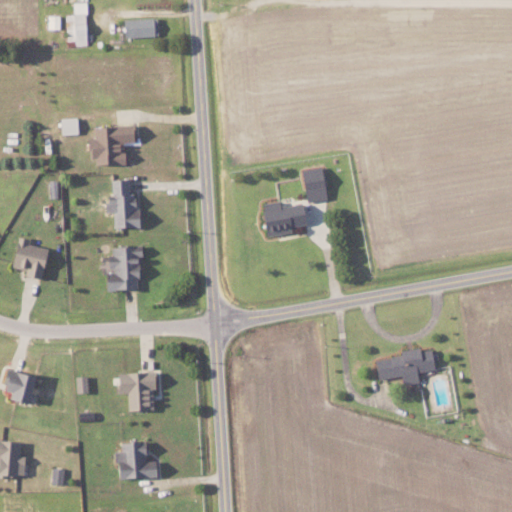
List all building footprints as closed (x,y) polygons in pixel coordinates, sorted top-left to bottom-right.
[(86,44),(84,1),(71,2),(71,13),(64,13),(65,39),(73,39),(73,44),(86,44)] [(46,28),(60,28),(60,15),(46,15),(46,28)] [(120,18),(120,36),(156,35),(156,17),(120,18)] [(75,133),(74,117),(57,117),(58,134),(75,133)] [(89,127),(90,137),(87,137),(88,164),(123,162),(122,141),(133,141),(132,124),(89,127)] [(302,202),(324,198),(319,166),(297,170),(302,202)] [(108,179),(108,194),(102,194),(103,212),(109,211),(110,227),(135,226),(134,193),(126,193),(126,179),(108,179)] [(262,236),(288,231),(287,226),(304,223),(300,202),(276,206),(275,199),(255,203),(262,236)] [(23,243),(24,238),(12,236),(6,266),(22,269),(21,276),(38,279),(45,248),(23,243)] [(136,287),(134,256),(138,256),(137,245),(108,247),(108,255),(99,255),(102,290),(136,287)] [(431,369),(428,348),(415,350),(415,347),(396,350),(396,356),(371,358),(374,378),(396,375),(398,384),(415,382),(414,371),(431,369)] [(29,375),(2,368),(0,374),(0,388),(7,391),(4,399),(20,404),(29,375)] [(124,410),(150,409),(149,386),(154,386),(153,371),(111,372),(112,393),(124,393),(124,410)] [(85,392),(84,375),(72,376),(73,392),(85,392)] [(17,442),(0,441),(0,474),(21,476),(21,456),(16,455),(17,442)] [(112,478),(153,476),(152,460),(142,460),(141,441),(116,442),(117,451),(111,451),(112,478)] [(60,484),(61,468),(50,467),(48,482),(60,484)]
